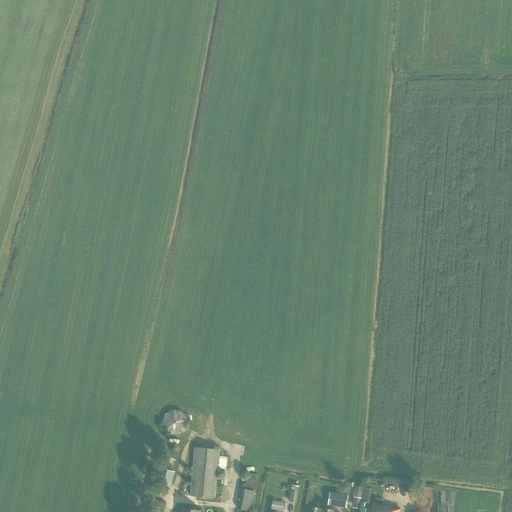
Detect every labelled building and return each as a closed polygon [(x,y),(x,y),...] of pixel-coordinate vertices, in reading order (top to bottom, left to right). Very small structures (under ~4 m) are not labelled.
[(185,415),(179,410),(171,410),(165,414),(162,422),(164,429),(170,434),(178,435),(184,430),(187,423),(185,415)] [(214,498),(219,449),(194,447),(190,496),(214,498)] [(175,471),(159,468),(155,488),(170,491),(175,471)] [(257,474),(248,473),(245,489),(243,488),(239,509),(250,511),(257,474)] [(299,486),(292,485),(290,501),(296,502),(299,486)] [(347,495),(329,492),(327,505),(345,508),(347,495)] [(282,511),(285,503),(272,501),(270,509),(274,510),(273,511),(282,511)] [(399,511),(400,508),(372,503),(370,511),(399,511)]
